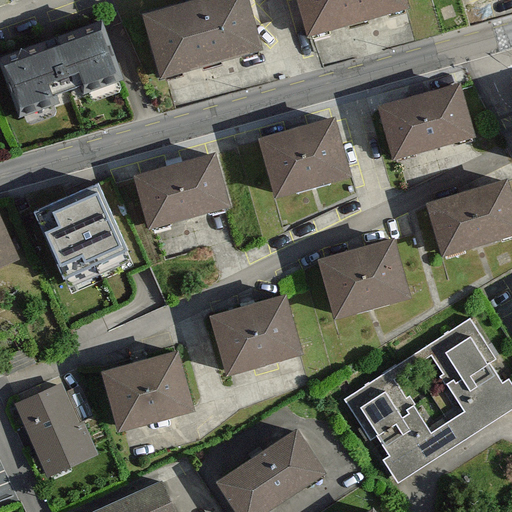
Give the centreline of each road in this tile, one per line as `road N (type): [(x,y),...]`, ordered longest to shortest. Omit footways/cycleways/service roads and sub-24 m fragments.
road 1 (residential): [(0,394),(507,153)]
road 2 (tertiary): [(511,34),(0,184)]
